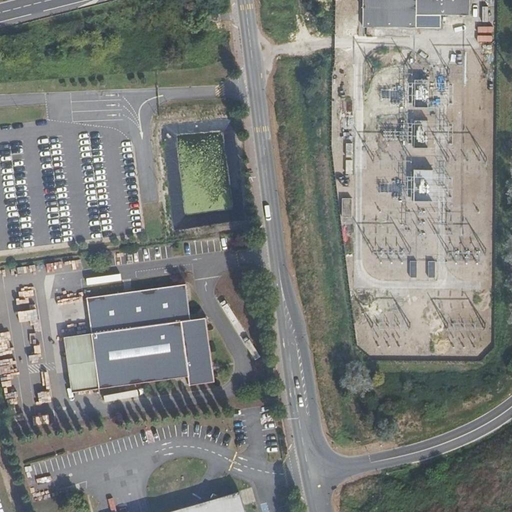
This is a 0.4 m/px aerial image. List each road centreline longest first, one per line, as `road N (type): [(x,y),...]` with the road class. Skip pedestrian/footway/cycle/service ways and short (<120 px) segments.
road 1 (tertiary): [(244,0),(278,272)]
road 2 (tertiary): [(322,473),(299,326),(278,272)]
road 3 (tertiary): [(278,272),(304,476)]
road 4 (trunk): [(511,405),(438,445),(322,473)]
road 5 (unknown): [(102,97),(118,228)]
